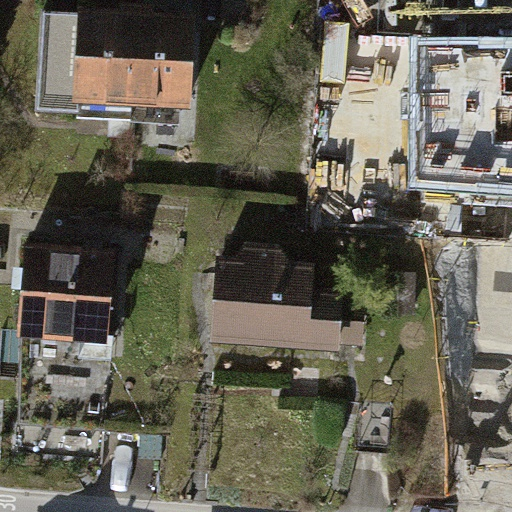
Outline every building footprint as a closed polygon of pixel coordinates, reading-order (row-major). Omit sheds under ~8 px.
[(142,21),(44,16),(38,120),(81,122),(82,108),(137,111),(142,21)] [(204,25),(142,21),(137,111),(199,114),(204,25)] [(511,47),(419,47),(417,178),(511,186),(511,47)] [(33,249),(25,343),(112,350),(119,256),(33,249)] [(316,270),(223,266),(220,343),(339,348),(341,298),(315,297),(316,270)] [(419,272),(389,272),(388,314),(418,314),(419,272)] [(112,350),(25,343),(18,438),(104,445),(112,350)] [(400,394),(364,391),(358,457),(394,460),(400,394)]
